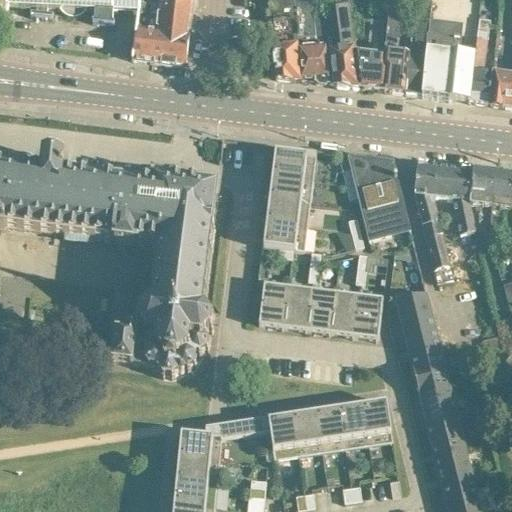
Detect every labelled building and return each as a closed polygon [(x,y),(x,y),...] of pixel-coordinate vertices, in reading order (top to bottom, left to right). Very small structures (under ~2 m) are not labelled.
[(74,19),(75,19),(76,19),(78,19),(80,18),(82,17),(82,16),(83,16),(84,15),(85,14),(86,13),(95,13),(94,24),(93,24),(92,26),(114,28),(114,26),(112,26),(113,14),(138,15),(139,0),(5,0),(5,16),(6,16),(6,17),(8,17),(8,9),(31,10),(37,10),(36,21),(47,22),(47,11),(60,11),(61,13),(61,14),(62,15),(63,16),(65,17),(67,18),(69,19),(70,19),(71,19),(73,19),(74,19)] [(185,70),(193,0),(139,0),(138,15),(132,63),(185,70)] [(312,16),(316,16),(314,0),(262,0),(271,81),(275,81),(301,84),(297,40),(314,38),(312,16)] [(373,1),(372,16),(386,17),(387,2),(373,1)] [(333,89),(360,92),(355,55),(349,9),(336,11),(340,41),(329,43),(325,43),(329,88),(333,89)] [(297,40),(301,84),(315,84),(315,86),(329,88),(325,43),(322,15),(316,16),(312,16),(314,38),(297,40)] [(389,15),(385,58),(384,70),(387,74),(384,95),(405,98),(409,59),(398,57),(401,17),(389,15)] [(479,20),(475,58),(470,105),(488,108),(492,74),(483,73),(488,21),(479,20)] [(428,33),(420,100),(452,103),(458,56),(462,25),(430,21),(429,28),(428,33)] [(373,94),(384,95),(387,74),(384,70),(385,58),(381,58),(385,23),(371,22),(368,56),(355,55),(360,92),(363,92),(373,94)] [(409,59),(405,98),(420,100),(428,33),(429,28),(418,27),(415,49),(418,50),(416,60),(409,59)] [(458,56),(452,103),(470,105),(475,58),(458,56)] [(488,108),(511,110),(511,76),(492,74),(488,108)] [(271,178),(313,184),(316,160),(275,155),(273,178),(271,178)] [(410,231),(393,166),(394,164),(349,159),(347,158),(338,157),(338,158),(342,175),(351,173),(368,241),(388,236),(410,231)] [(0,232),(4,233),(5,233),(5,231),(66,238),(65,243),(91,246),(92,241),(113,244),(114,244),(114,247),(134,250),(135,247),(155,249),(153,266),(152,265),(152,269),(153,269),(151,286),(150,285),(150,289),(149,302),(147,303),(147,306),(141,311),(138,309),(136,312),(139,314),(138,322),(135,323),(136,326),(130,325),(127,328),(126,333),(127,334),(118,333),(119,332),(115,331),(115,332),(114,332),(114,336),(115,336),(112,361),(111,360),(110,364),(111,364),(111,365),(114,365),(115,364),(130,366),(129,367),(133,367),(147,368),(146,369),(149,371),(150,369),(155,369),(156,373),(158,372),(162,377),(161,379),(164,381),(165,379),(171,380),(171,382),(175,381),(174,379),(179,375),(179,376),(180,376),(181,376),(182,376),(183,375),(184,375),(184,374),(185,373),(187,374),(187,376),(191,375),(190,373),(193,370),(195,371),(197,368),(195,367),(196,357),(198,357),(199,359),(202,358),(202,356),(206,353),(208,354),(209,351),(207,350),(208,345),(210,345),(209,341),(207,342),(204,338),(208,335),(209,334),(212,336),(214,333),(211,331),(212,323),(215,322),(214,319),(214,318),(211,319),(206,313),(207,310),(205,309),(205,307),(206,296),(207,296),(208,292),(207,292),(209,276),(210,276),(210,272),(209,272),(211,256),(212,256),(213,253),(212,252),(214,236),(215,236),(215,233),(212,232),(217,193),(217,190),(167,183),(154,182),(153,182),(152,188),(112,183),(107,183),(64,177),(64,175),(63,174),(64,165),(63,165),(44,162),(43,162),(43,165),(42,170),(42,175),(37,174),(31,173),(0,169),(0,232)] [(435,202),(453,204),(457,171),(417,167),(415,199),(415,200),(438,287),(453,282),(433,205),(435,202)] [(457,171),(453,204),(461,239),(467,237),(476,234),(471,209),(469,201),(472,173),(457,171)] [(342,175),(346,189),(354,187),(351,173),(342,175)] [(472,173),(469,201),(471,209),(480,210),(478,224),(484,242),(490,242),(495,176),(472,173)] [(511,178),(495,176),(490,242),(500,243),(501,229),(504,229),(506,213),(511,213),(511,178)] [(268,201),(268,202),(310,207),(313,184),(271,178),(270,179),(272,179),(269,201),(268,201)] [(349,203),(358,201),(354,187),(346,189),(349,203)] [(265,225),(307,231),(310,207),(268,202),(269,202),(267,225),(265,224),(265,225)] [(348,224),(352,238),(360,236),(357,222),(348,224)] [(307,231),(265,225),(265,226),(266,226),(264,248),(262,248),(262,249),(264,249),(263,251),(278,253),(293,254),(304,256),(307,231)] [(364,251),(360,236),(352,238),(355,253),(364,251)] [(292,263),(293,254),(278,253),(277,261),(292,263)] [(312,256),(310,271),(319,272),(320,264),(320,257),(312,256)] [(359,258),(357,273),(366,274),(368,259),(359,258)] [(317,286),(319,272),(310,271),(308,285),(317,286)] [(366,274),(357,273),(356,287),(364,288),(366,274)] [(511,285),(503,288),(509,311),(511,310),(511,285)] [(264,287),(263,297),(259,328),(282,331),(281,333),(282,333),(287,290),(264,287)] [(305,336),(311,293),(287,290),(282,333),(283,333),(283,331),(305,334),(305,336)] [(311,293),(305,336),(306,336),(306,334),(328,337),(328,339),(329,339),(334,296),(311,293)] [(334,296),(329,339),(330,337),(352,340),(352,341),(358,299),(334,296)] [(440,355),(426,296),(396,304),(411,362),(440,355)] [(378,343),(383,302),(358,299),(352,341),(353,342),(353,340),(375,343),(375,344),(376,344),(377,343),(378,343)] [(506,358),(511,355),(511,324),(511,321),(496,325),(503,359),(506,358)] [(457,422),(448,385),(447,381),(440,355),(411,362),(428,430),(457,422)] [(362,409),(368,450),(393,446),(387,405),(364,409),(364,407),(363,407),(363,409),(362,409)] [(340,412),(339,413),(345,453),(368,450),(362,409),(341,412),(341,411),(339,411),(340,412)] [(316,416),(315,416),(321,457),(345,453),(339,413),(318,416),(317,414),(316,414),(316,416)] [(293,420),(291,420),(298,461),(321,457),(315,416),(294,419),(294,418),(293,418),(293,420)] [(271,421),(268,422),(270,437),(274,464),(298,461),(291,420),(271,423),(271,421)] [(222,444),(270,437),(268,422),(241,426),(206,431),(206,433),(206,439),(181,437),(179,460),(177,460),(220,464),(222,444)] [(473,483),(457,422),(428,430),(444,491),(473,483)] [(175,483),(175,484),(218,488),(220,464),(177,460),(177,461),(179,461),(177,483),(175,483)] [(449,511),(480,511),(473,483),(444,491),(449,511)] [(172,507),(215,511),(218,488),(175,484),(176,485),(174,507),(173,507),(172,507)] [(252,484),(251,492),(265,494),(266,485),(252,484)] [(399,484),(390,486),(392,500),(401,499),(399,484)] [(351,492),(353,506),(362,505),(360,490),(351,492)] [(265,494),(251,492),(250,501),(265,502),(265,494)] [(353,506),(351,492),(343,493),(345,508),(353,506)] [(315,511),(313,497),(305,499),(306,511),(315,511)] [(306,511),(305,499),(296,500),(297,511),(306,511)]
